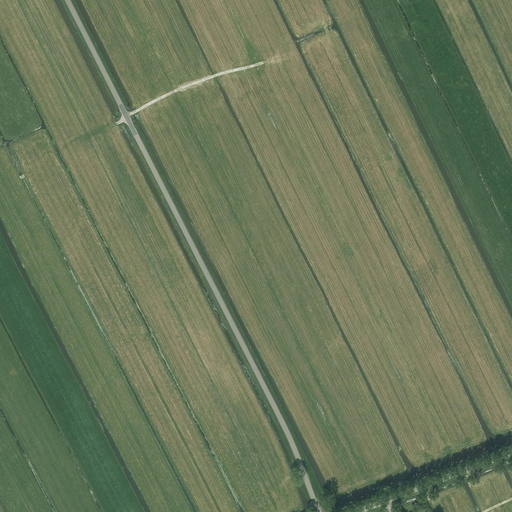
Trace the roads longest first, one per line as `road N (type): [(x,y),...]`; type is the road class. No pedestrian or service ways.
road 1 (unclassified): [(318,511),(289,436),(67,0)]
road 2 (unclassified): [(361,511),(511,453)]
road 3 (track): [(126,115),(254,65)]
